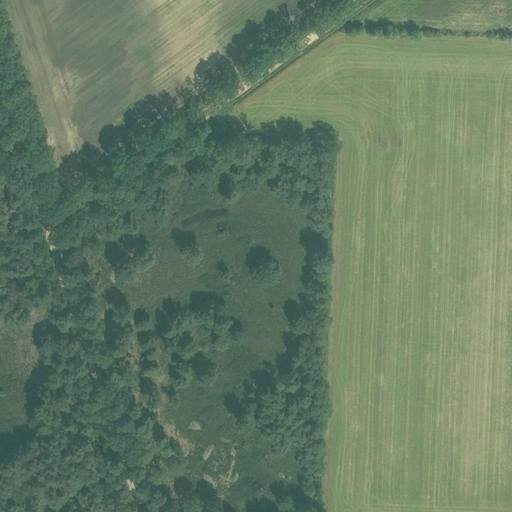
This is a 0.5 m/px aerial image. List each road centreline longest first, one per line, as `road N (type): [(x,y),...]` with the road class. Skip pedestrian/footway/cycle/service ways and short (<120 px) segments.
road 1 (track): [(49,217),(86,201),(364,0)]
road 2 (track): [(140,511),(44,219)]
road 3 (track): [(44,219),(0,86)]
